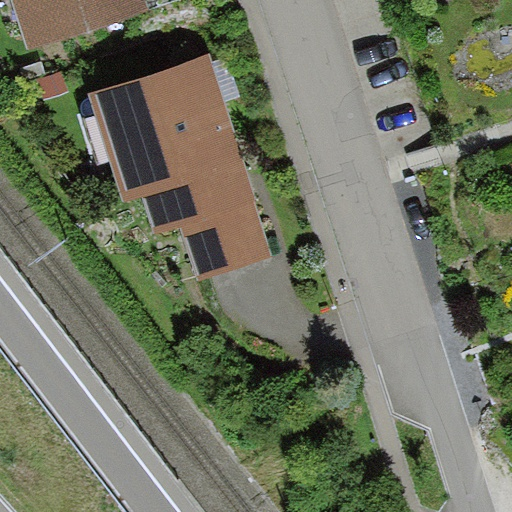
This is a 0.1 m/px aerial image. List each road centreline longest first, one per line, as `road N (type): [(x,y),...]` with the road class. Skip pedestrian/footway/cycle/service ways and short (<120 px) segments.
road 1 (residential): [(464,511),(293,0)]
road 2 (primary): [(156,511),(0,312)]
